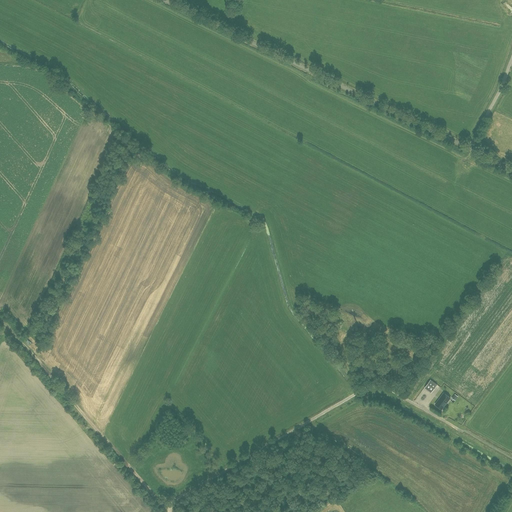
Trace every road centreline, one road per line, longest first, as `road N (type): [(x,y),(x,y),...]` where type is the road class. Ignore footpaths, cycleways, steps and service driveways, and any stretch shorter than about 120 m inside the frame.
road 1 (unclassified): [(511,169),(163,0)]
road 2 (unclassified): [(170,511),(176,499),(363,389),(385,388),(461,430)]
road 3 (track): [(170,509),(0,318)]
